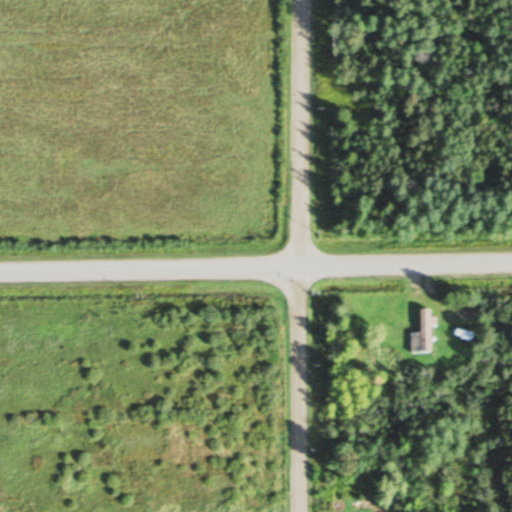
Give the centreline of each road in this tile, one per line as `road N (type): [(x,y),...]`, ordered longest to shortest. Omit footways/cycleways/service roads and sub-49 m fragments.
road 1 (tertiary): [(0,270),(511,262)]
road 2 (residential): [(296,266),(299,0)]
road 3 (residential): [(296,511),(296,266)]
